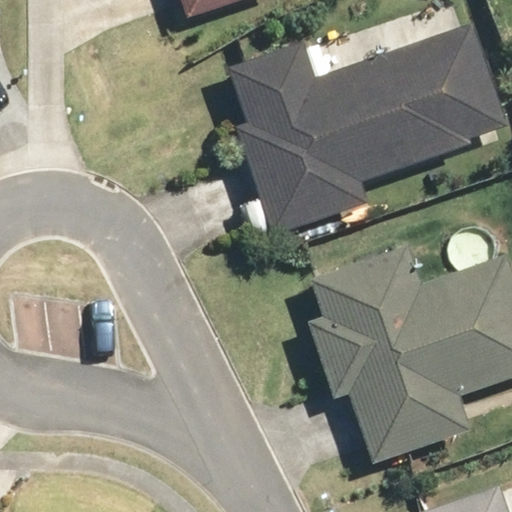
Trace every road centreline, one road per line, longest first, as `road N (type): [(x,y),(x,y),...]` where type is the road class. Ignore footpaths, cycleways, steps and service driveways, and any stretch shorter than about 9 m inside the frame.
road 1 (residential): [(0,219),(40,204),(103,220),(148,273),(194,376)]
road 2 (residential): [(216,444),(176,425),(0,376)]
